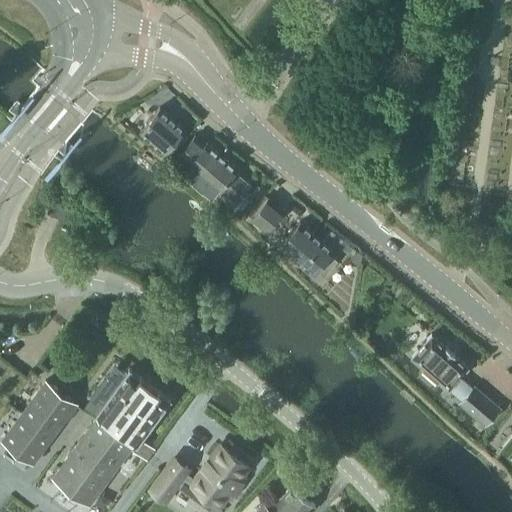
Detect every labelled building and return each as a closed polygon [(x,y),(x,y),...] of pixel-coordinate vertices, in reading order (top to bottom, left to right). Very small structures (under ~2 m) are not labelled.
[(342,92),(351,81),(332,67),(324,79),(342,92)] [(165,151),(184,128),(159,107),(140,130),(165,151)] [(237,168),(207,142),(205,143),(195,134),(178,154),(189,163),(188,165),(218,190),(221,187),(238,201),(251,185),(234,171),(237,168)] [(266,230),(283,210),(268,197),(251,217),(266,230)] [(330,253),(333,249),(300,221),(280,244),(314,272),(317,269),(324,274),(337,259),(330,253)] [(446,345),(445,346),(431,334),(412,356),(448,388),(449,387),(462,399),(459,402),(484,425),(500,407),(474,385),(472,387),(459,376),(468,366),(454,354),(455,352),(446,345)] [(134,442),(130,448),(145,459),(153,448),(141,438),(168,401),(169,401),(170,398),(129,368),(115,387),(96,414),(97,415),(134,442)] [(52,437),(77,403),(45,380),(21,413),(52,437)] [(33,463),(52,437),(21,413),(1,439),(33,463)] [(89,504),(130,448),(134,442),(97,415),(52,476),(89,504)] [(240,475),(248,465),(220,445),(211,458),(209,457),(200,469),(202,470),(195,480),(184,472),(187,468),(174,458),(151,488),(165,498),(175,484),(210,509),(216,501),(219,504),(227,493),(232,497),(245,479),(240,475)] [(308,511),(315,504),(292,485),(271,509),(264,503),(255,511),(308,511)]
